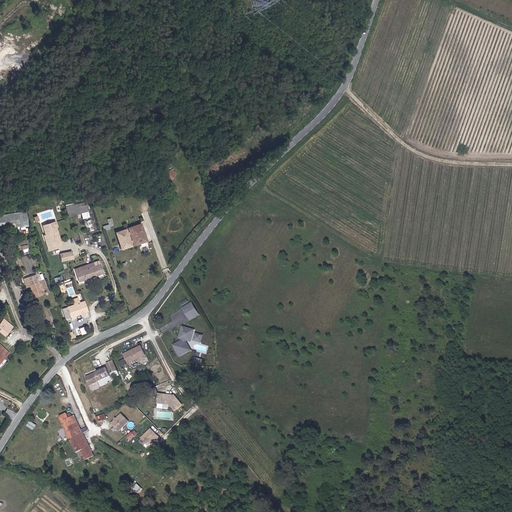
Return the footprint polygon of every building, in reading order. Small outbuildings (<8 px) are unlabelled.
[(164,177),(171,181),(177,171),(170,167),(164,177)] [(86,199),(67,205),(68,210),(88,205),(86,199)] [(88,205),(68,210),(70,217),(90,211),(88,205)] [(27,210),(0,213),(0,224),(14,222),(15,227),(29,225),(27,210)] [(56,222),(43,226),(47,241),(48,241),(51,250),(59,248),(56,236),(55,236),(54,234),(57,233),(56,228),(57,227),(56,222)] [(141,224),(129,229),(131,233),(128,234),(129,236),(131,235),(133,241),(131,241),(132,244),(134,243),(135,245),(147,241),(141,224)] [(128,234),(127,230),(117,234),(122,248),(132,244),(131,241),(129,236),(128,234)] [(17,251),(28,248),(26,240),(15,243),(17,251)] [(75,259),(74,252),(66,253),(68,260),(75,259)] [(100,260),(75,268),(80,282),(104,274),(100,260)] [(36,276),(28,279),(29,283),(34,295),(41,292),(42,294),(43,296),(48,293),(44,282),(39,284),(36,276)] [(90,311),(86,301),(63,310),(66,320),(71,318),(72,321),(78,318),(78,316),(90,311)] [(187,316),(196,311),(191,302),(182,307),(187,316)] [(196,311),(187,316),(189,319),(198,314),(196,311)] [(13,326),(11,324),(4,319),(2,322),(8,326),(11,329),(13,326)] [(0,324),(0,331),(1,332),(6,336),(11,329),(8,326),(2,322),(0,324)] [(192,329),(182,326),(179,337),(182,337),(181,340),(173,344),(179,354),(189,348),(184,340),(185,338),(190,339),(192,329)] [(201,334),(194,332),(192,339),(199,340),(201,334)] [(144,357),(140,347),(122,354),(126,364),(144,357)] [(115,370),(111,360),(105,364),(110,373),(115,370)] [(89,386),(109,376),(105,368),(85,378),(89,386)] [(171,397),(158,394),(156,404),(168,406),(173,413),(181,407),(174,397),(172,398),(171,397)] [(105,413),(97,416),(99,422),(107,418),(105,413)] [(128,420),(120,413),(110,423),(118,430),(128,420)] [(77,419),(75,414),(68,417),(62,420),(74,449),(75,449),(85,444),(87,443),(80,427),(77,419)] [(34,429),(37,424),(31,420),(28,425),(34,429)] [(135,429),(127,435),(131,439),(138,433),(135,429)] [(155,437),(148,429),(137,438),(144,446),(155,437)] [(85,444),(75,449),(76,452),(80,450),(84,458),(92,455),(87,443),(85,444)] [(138,483),(134,488),(139,491),(143,487),(138,483)]
